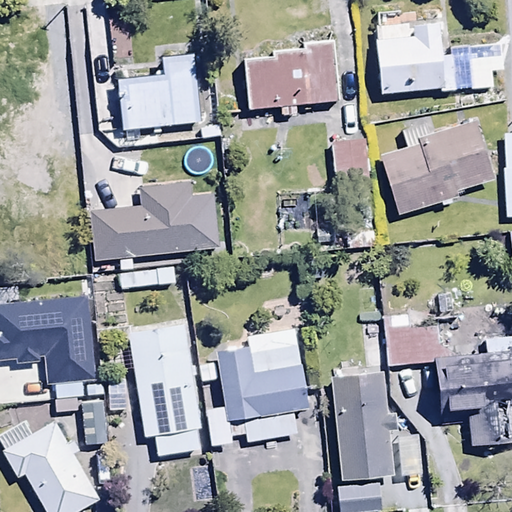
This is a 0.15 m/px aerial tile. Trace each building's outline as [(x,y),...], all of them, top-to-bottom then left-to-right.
[(372,31),(379,97),(439,92),(439,97),(489,93),(488,76),(499,75),(498,55),(444,59),(441,25),(372,31)] [(295,117),(294,108),(335,105),(331,44),(302,46),(302,51),(271,53),(271,58),(241,60),(245,113),(281,111),(281,118),(295,117)] [(116,82),(120,132),(197,127),(193,58),(160,61),(162,79),(116,82)] [(511,114),(501,115),(503,199),(511,198),(511,114)] [(366,119),(329,121),(332,177),(368,175),(366,119)] [(375,159),(397,218),(495,181),(472,122),(425,139),(419,122),(398,131),(404,148),(375,159)] [(66,144),(31,126),(11,164),(45,182),(66,144)] [(86,215),(90,265),(117,263),(118,273),(130,272),(130,261),(215,254),(210,197),(190,199),(189,186),(136,190),(137,211),(86,215)] [(173,271),(117,276),(119,293),(174,288),(173,271)] [(87,299),(0,306),(0,361),(13,360),(14,366),(39,363),(41,386),(94,382),(87,299)] [(469,449),(511,445),(511,337),(484,340),(485,358),(448,360),(435,329),(406,332),(404,317),(389,319),(390,331),(382,332),(386,370),(433,365),(438,420),(466,418),(469,449)] [(200,452),(185,327),(127,333),(140,440),(152,439),(154,457),(200,452)] [(247,350),(215,354),(222,410),(204,412),(209,449),(230,446),(229,440),(243,438),(244,446),(295,439),(292,414),(305,412),(295,332),(245,339),(247,350)] [(380,373),(329,379),(340,482),(390,477),(385,434),(393,433),(391,415),(384,416),(380,373)] [(101,405),(80,407),(83,447),(103,446),(101,405)] [(43,511),(83,511),(98,503),(51,422),(28,435),(21,424),(0,436),(0,448),(2,453),(0,453),(0,455),(16,482),(23,478),(43,511)] [(379,511),(376,486),(334,491),(336,511),(379,511)]
